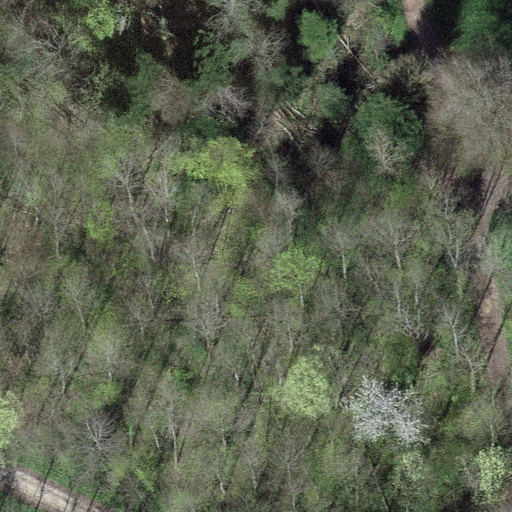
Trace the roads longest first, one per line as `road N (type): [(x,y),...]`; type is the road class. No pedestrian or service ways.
road 1 (track): [(511,394),(456,150)]
road 2 (track): [(456,150),(408,0)]
